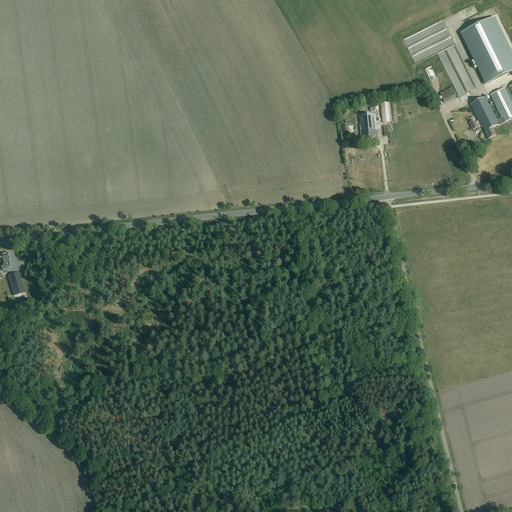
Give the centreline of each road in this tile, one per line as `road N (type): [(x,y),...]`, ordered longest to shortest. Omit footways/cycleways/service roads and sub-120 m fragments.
road 1 (tertiary): [(0,240),(386,197)]
road 2 (unclassified): [(461,511),(386,197)]
road 3 (track): [(295,207),(345,427)]
road 4 (tertiary): [(386,197),(511,182)]
